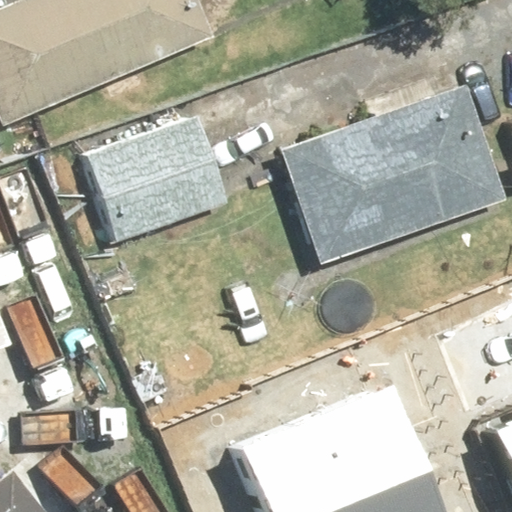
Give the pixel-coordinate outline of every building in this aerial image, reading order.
[(9,0),(0,4),(0,122),(205,35),(189,0),(9,0)] [(268,152),(308,264),(495,198),(455,86),(268,152)] [(177,114),(66,153),(97,242),(208,203),(177,114)] [(430,511),(378,391),(237,452),(262,511),(430,511)] [(511,427),(500,433),(511,463),(511,427)] [(33,511),(0,470),(0,511),(33,511)] [(164,511),(151,476),(88,501),(92,511),(164,511)]
